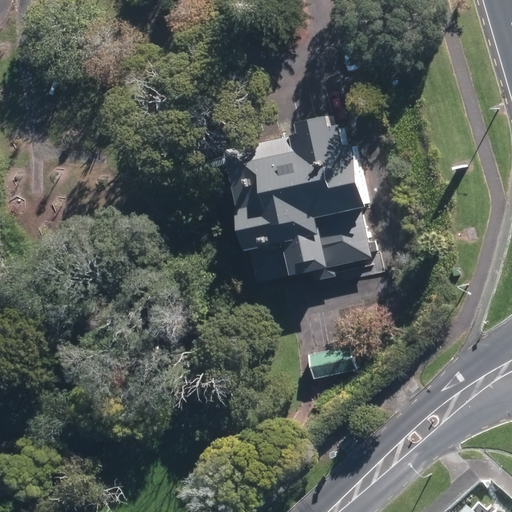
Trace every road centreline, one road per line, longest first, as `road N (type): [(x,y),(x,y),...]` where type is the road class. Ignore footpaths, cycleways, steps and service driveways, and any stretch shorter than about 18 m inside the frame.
road 1 (secondary): [(390,457),(408,418),(511,340)]
road 2 (secondary): [(511,395),(437,442),(390,457)]
